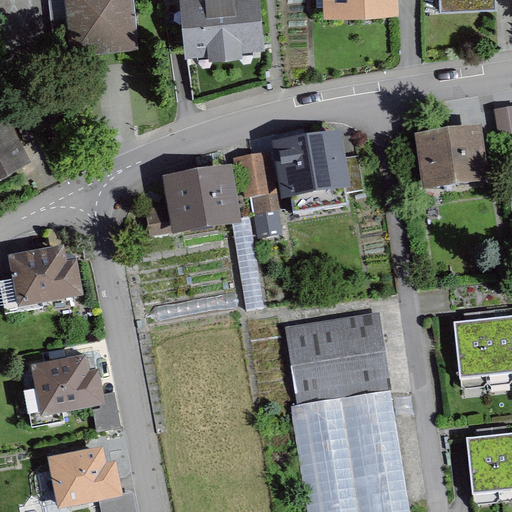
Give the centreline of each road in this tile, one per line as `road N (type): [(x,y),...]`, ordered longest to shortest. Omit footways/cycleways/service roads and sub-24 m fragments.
road 1 (residential): [(153,511),(108,277),(83,193)]
road 2 (residential): [(83,193),(239,127),(368,103)]
road 3 (residential): [(368,103),(416,357)]
road 4 (residential): [(446,511),(416,357)]
road 5 (residential): [(368,103),(511,78)]
